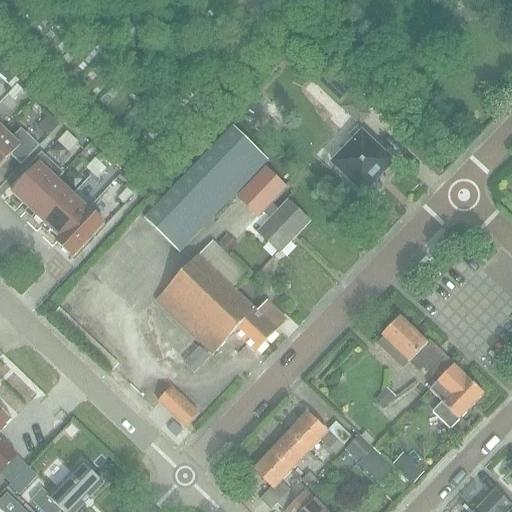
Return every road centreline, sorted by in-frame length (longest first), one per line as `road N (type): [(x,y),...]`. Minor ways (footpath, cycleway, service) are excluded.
road 1 (tertiary): [(184,476),(458,189)]
road 2 (tertiary): [(184,476),(16,315)]
road 3 (residential): [(16,315),(59,270),(0,213)]
road 4 (residential): [(417,511),(511,412)]
